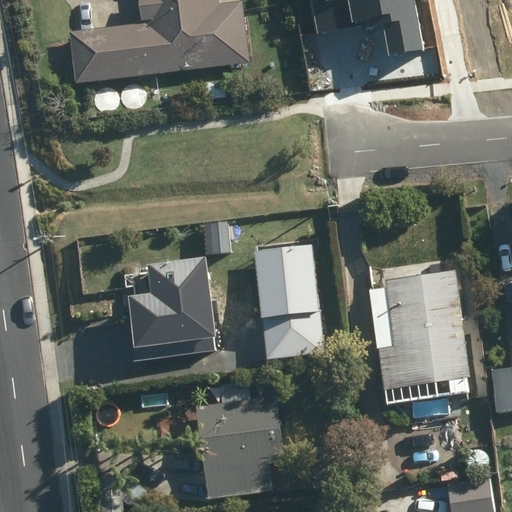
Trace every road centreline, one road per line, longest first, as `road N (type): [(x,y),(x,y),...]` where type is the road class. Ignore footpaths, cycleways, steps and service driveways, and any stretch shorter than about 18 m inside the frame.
road 1 (tertiary): [(31,511),(0,284)]
road 2 (residential): [(332,152),(511,136)]
